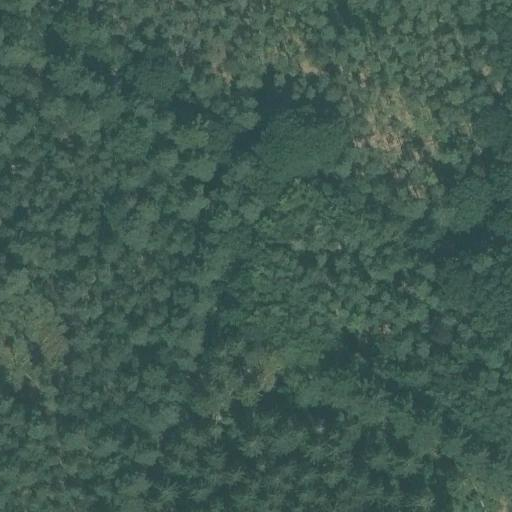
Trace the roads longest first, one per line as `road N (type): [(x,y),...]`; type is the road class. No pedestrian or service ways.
road 1 (track): [(137,511),(280,160),(435,231),(469,230)]
road 2 (track): [(280,160),(0,7)]
road 3 (track): [(500,117),(503,152),(469,230)]
